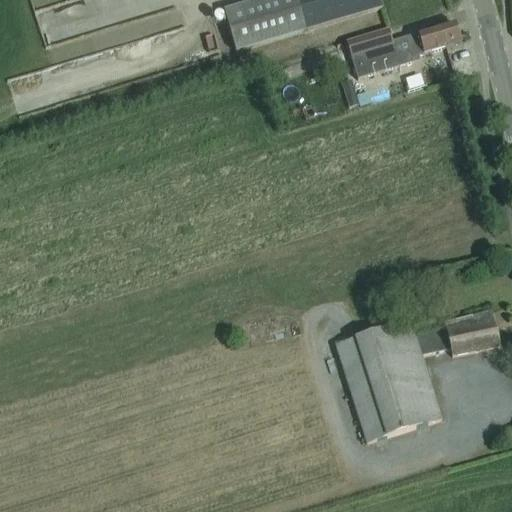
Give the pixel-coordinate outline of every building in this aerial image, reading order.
[(378,0),(268,0),(223,13),(235,53),(382,10),(378,0)] [(386,32),(346,44),(351,60),(357,82),(419,63),(418,58),(440,51),(460,45),(453,25),(434,31),(404,39),(391,43),(388,32),(386,32)] [(341,85),(348,112),(369,106),(367,99),(356,102),(351,82),(341,85)] [(413,335),(421,358),(450,352),(451,359),(499,349),(492,313),(472,318),(445,324),(446,328),(413,335)] [(441,422),(421,358),(413,335),(410,325),(336,348),(367,446),(441,422)]
